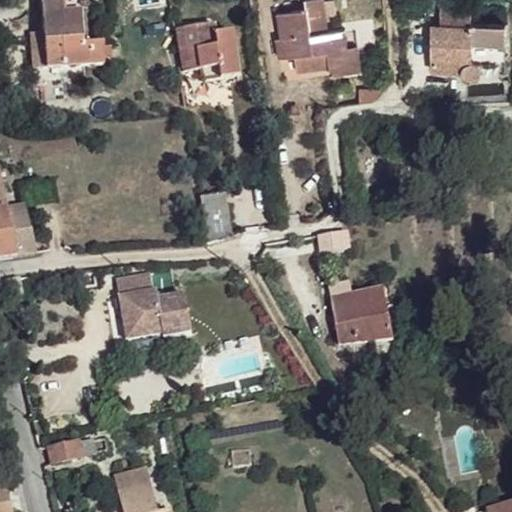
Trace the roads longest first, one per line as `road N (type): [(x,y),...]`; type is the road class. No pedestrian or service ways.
road 1 (unclassified): [(0,269),(207,253),(326,231),(338,214),(330,134),(336,116),(385,108),(511,113)]
road 2 (unclassified): [(0,333),(41,511)]
